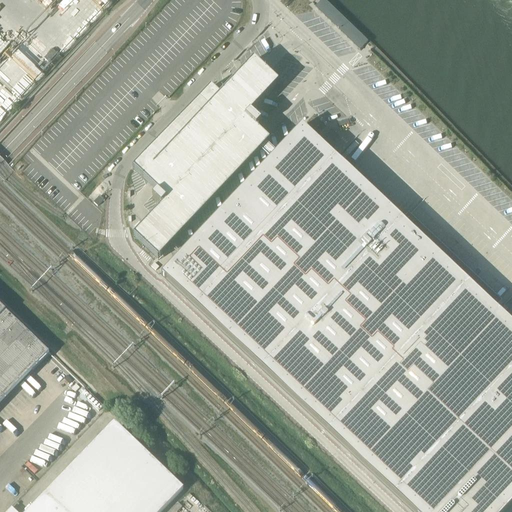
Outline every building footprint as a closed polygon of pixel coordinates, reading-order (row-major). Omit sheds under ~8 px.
[(322,0),(319,3),(315,8),(339,31),(360,51),(364,46),(368,42),(324,0),(322,0)] [(50,64),(54,67),(61,60),(57,56),(50,64)] [(277,81),(253,59),(237,77),(220,95),(216,91),(210,86),(133,169),(168,201),(134,237),(156,258),(258,149),(264,143),(266,140),(242,118),(277,81)] [(250,115),(245,120),(256,130),(261,125),(250,115)] [(168,269),(161,276),(168,282),(212,324),(255,365),(303,410),(351,455),(400,502),(411,511),(505,511),(511,505),(511,325),(510,324),(498,312),(471,287),(432,250),(403,223),(369,191),(336,160),(326,150),(324,148),(302,127),(288,142),(276,154),(275,155),(271,160),(260,171),(235,199),(189,247),(168,269)] [(331,131),(322,140),(327,145),(324,148),(326,150),(338,137),(331,131)] [(264,143),(258,149),(271,160),(276,154),(264,143)] [(157,194),(152,200),(161,208),(166,203),(157,194)] [(103,201),(100,197),(93,204),(97,207),(103,201)] [(0,405),(49,355),(0,307),(0,405)] [(46,494),(28,511),(161,511),(183,490),(114,424),(46,494)]
